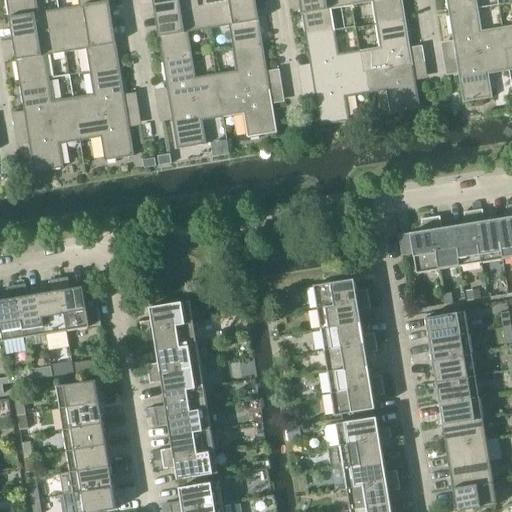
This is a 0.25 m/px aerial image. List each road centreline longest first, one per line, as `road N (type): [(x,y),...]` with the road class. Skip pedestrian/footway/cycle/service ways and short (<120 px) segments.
road 1 (residential): [(423,511),(377,207),(511,186)]
road 2 (residential): [(150,511),(106,252)]
